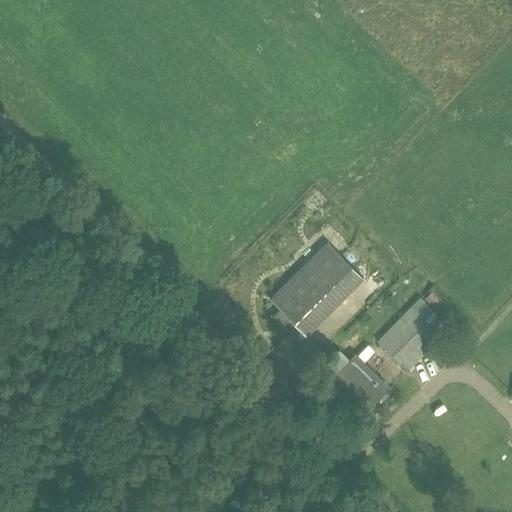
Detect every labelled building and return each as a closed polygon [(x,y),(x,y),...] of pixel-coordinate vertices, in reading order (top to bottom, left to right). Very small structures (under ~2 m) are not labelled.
[(270,299),(307,336),(365,278),(328,241),(270,299)] [(433,289),(426,296),(437,306),(443,299),(433,289)] [(377,341),(408,371),(443,335),(428,320),(435,312),(419,297),(377,341)] [(336,373),(350,359),(340,349),(326,363),(336,373)] [(390,387),(381,378),(358,402),(366,410),(390,387)]
